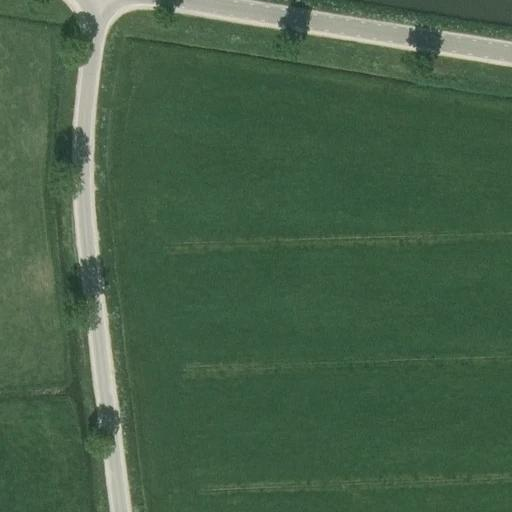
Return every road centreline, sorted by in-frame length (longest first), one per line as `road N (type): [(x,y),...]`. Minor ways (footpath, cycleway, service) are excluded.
road 1 (unclassified): [(122,511),(82,247),(79,144),(97,0)]
road 2 (tertiary): [(511,56),(178,0)]
